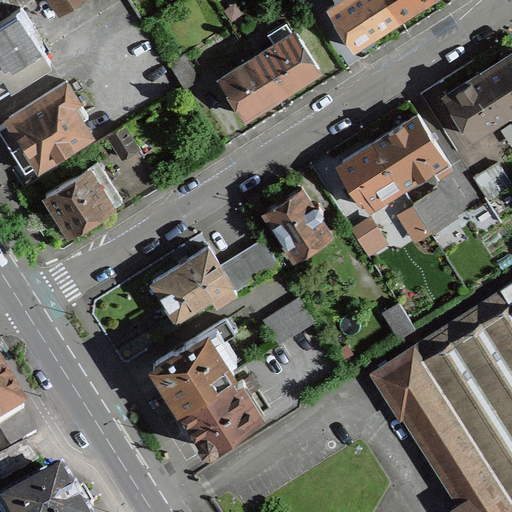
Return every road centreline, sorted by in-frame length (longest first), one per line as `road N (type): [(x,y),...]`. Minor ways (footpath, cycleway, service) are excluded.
road 1 (residential): [(511,3),(29,307)]
road 2 (secondary): [(162,511),(29,307)]
